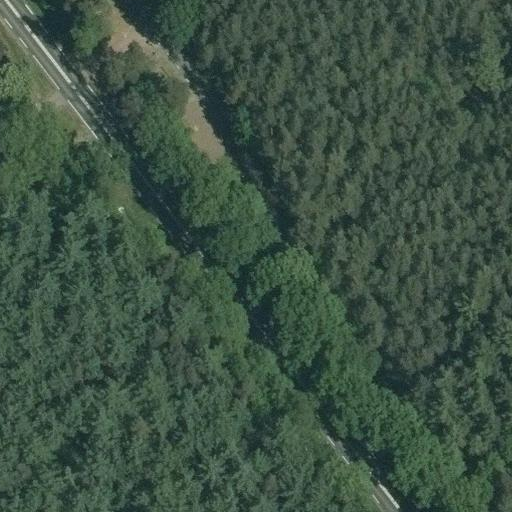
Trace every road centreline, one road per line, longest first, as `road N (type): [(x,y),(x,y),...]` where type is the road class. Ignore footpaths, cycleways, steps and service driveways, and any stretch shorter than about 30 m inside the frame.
road 1 (primary): [(400,511),(5,0)]
road 2 (unclassified): [(470,511),(345,351),(202,92),(127,0)]
